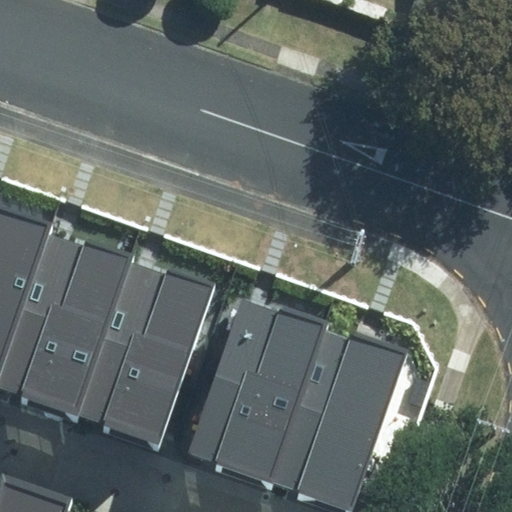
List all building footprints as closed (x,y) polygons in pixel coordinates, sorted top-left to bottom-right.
[(511,0),(429,0),(511,26),(511,0)] [(0,360),(49,222),(0,205),(0,360)] [(0,360),(0,384),(76,411),(133,252),(49,222),(0,360)] [(76,411),(160,441),(216,281),(133,252),(76,411)] [(402,339),(239,292),(192,455),(354,502),(402,339)] [(79,511),(81,507),(0,480),(0,511),(79,511)]
